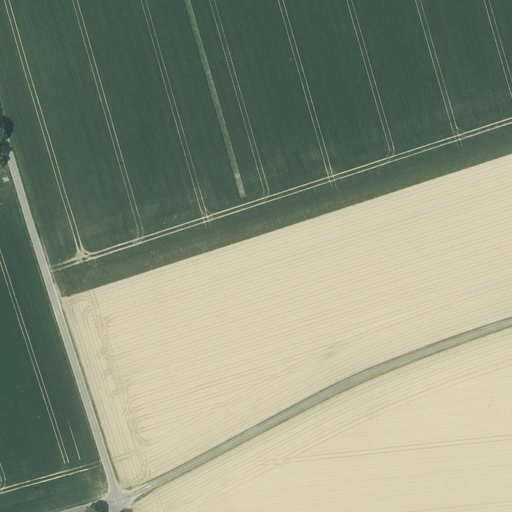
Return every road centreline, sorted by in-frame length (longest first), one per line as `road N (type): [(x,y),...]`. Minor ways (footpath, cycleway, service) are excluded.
road 1 (unclassified): [(511,321),(397,357),(120,504)]
road 2 (unclassified): [(0,127),(120,504)]
